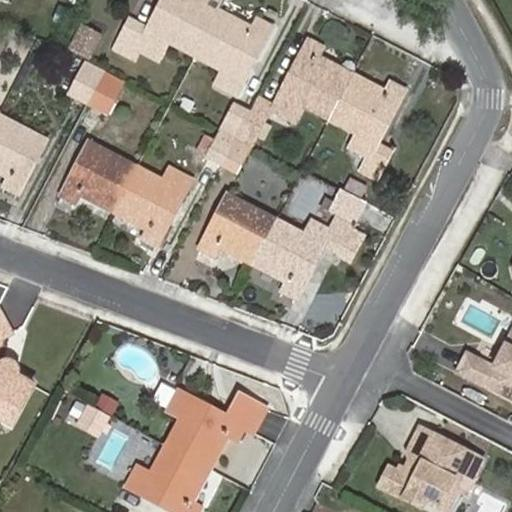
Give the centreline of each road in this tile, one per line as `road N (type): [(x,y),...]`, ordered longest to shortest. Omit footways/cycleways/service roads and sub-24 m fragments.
road 1 (residential): [(362,358),(490,99),(489,78),(450,0)]
road 2 (residential): [(348,381),(0,252)]
road 3 (residential): [(362,358),(511,435)]
road 4 (residential): [(278,511),(348,381)]
